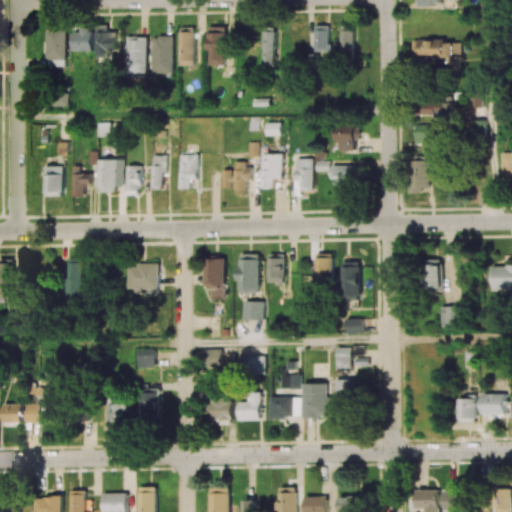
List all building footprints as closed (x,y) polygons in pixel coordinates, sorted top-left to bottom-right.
[(331,25),(316,24),(316,51),(331,51),(331,25)] [(355,25),(342,25),(342,54),(356,53),(355,25)] [(180,65),(195,64),(194,26),(180,27),(180,65)] [(208,64),(225,64),(226,26),(209,26),(208,64)] [(97,57),(112,58),(112,50),(118,50),(119,31),(110,31),(110,27),(98,27),(97,57)] [(74,50),(94,50),(94,29),(73,29),(74,50)] [(48,30),(48,63),(68,63),(68,30),(48,30)] [(263,64),(275,63),(274,31),(262,31),(263,64)] [(149,72),(150,36),(129,35),(128,72),(149,72)] [(154,72),(175,72),(175,35),(155,35),(154,72)] [(414,39),(415,61),(463,59),(462,42),(447,42),(447,38),(414,39)] [(277,99),(287,100),(287,84),(277,83),(277,99)] [(455,117),(456,101),(425,100),(424,116),(455,117)] [(478,120),(479,134),(490,133),(489,119),(478,120)] [(99,136),(112,135),(112,122),(99,122),(99,136)] [(282,122),(267,122),(267,134),(282,135),(282,122)] [(339,150),(356,150),(356,139),(361,139),(360,123),(338,124),(339,150)] [(445,144),(446,124),(420,123),(419,142),(445,144)] [(258,155),(258,141),(249,142),(249,155),(258,155)] [(180,154),(181,188),(193,187),(193,179),(200,179),(200,153),(180,154)] [(263,153),(262,187),(275,188),(275,178),(282,178),(283,153),(263,153)] [(167,155),(153,154),(152,189),(163,189),(164,173),(167,173),(167,155)] [(414,193),(426,192),(426,187),(433,187),(433,156),(414,156),(414,193)] [(124,159),(98,159),(98,191),(116,191),(116,186),(124,186),(124,159)] [(223,169),(223,187),(235,187),(235,193),(248,192),(247,179),(253,179),(252,162),(235,163),(235,169),(223,169)] [(72,196),(85,196),(85,183),(91,183),(92,173),(80,172),(80,165),(73,165),(72,196)] [(142,165),(126,165),(127,193),(142,193),(142,165)] [(356,165),(334,165),(334,184),(357,184),(356,165)] [(261,253),(241,253),(241,292),(260,292),(261,253)] [(270,281),(287,281),(286,253),(269,253),(270,281)] [(315,254),(316,283),(334,283),(334,254),(315,254)] [(0,290),(16,291),(17,258),(0,257),(0,290)] [(227,258),(207,257),(207,285),(213,285),(212,298),(226,298),(227,258)] [(67,297),(84,297),(85,258),(68,258),(67,297)] [(443,258),(424,259),(425,290),(444,289),(443,258)] [(343,299),(362,299),(362,261),(344,261),(343,299)] [(130,292),(161,291),(161,262),(129,263),(130,292)] [(511,288),(511,264),(494,265),(494,288),(511,288)] [(265,319),(265,300),(246,301),(246,320),(265,319)] [(441,306),(442,326),(460,326),(460,306),(441,306)] [(348,333),(365,333),(364,317),(348,318),(348,333)] [(353,347),(339,346),(339,367),(353,367),(353,347)] [(156,348),(138,349),(138,366),(156,366),(156,348)] [(224,348),(205,349),(205,365),(224,365),(224,348)] [(266,356),(241,355),(241,374),(266,374),(266,356)] [(301,374),(281,373),(281,386),(301,387),(301,374)] [(357,379),(338,379),(338,421),(358,420),(357,379)] [(304,383),(305,418),(320,417),(320,413),(336,413),(335,396),(328,396),(328,382),(304,383)] [(159,421),(159,388),(139,388),(140,421),(159,421)] [(240,420),(262,419),(262,391),(249,391),(249,401),(239,401),(240,420)] [(213,419),(234,418),(233,399),(230,399),(230,392),(212,392),(213,419)] [(507,393),(485,393),(485,414),(507,414),(507,393)] [(301,396),(270,397),(271,417),(301,416),(301,396)] [(460,396),(461,421),(478,421),(478,396),(460,396)] [(4,422),(40,421),(40,403),(3,403),(4,422)] [(122,403),(106,403),(107,426),(123,425),(122,403)] [(88,421),(89,404),(75,404),(74,421),(88,421)] [(139,486),(139,511),(157,511),(157,486),(139,486)] [(211,511),(230,511),(230,486),(211,487),(211,511)] [(297,511),(297,486),(280,487),(280,511),(297,511)] [(449,510),(472,509),(471,488),(448,490),(449,510)] [(511,488),(502,488),(502,505),(511,505),(511,488)] [(70,511),(89,511),(86,511),(86,490),(71,489),(70,511)] [(419,490),(419,508),(427,507),(427,511),(441,511),(441,489),(419,490)] [(128,511),(128,492),(104,492),(104,511),(128,511)] [(0,511),(19,511),(20,494),(0,493),(0,511)] [(340,511),(367,511),(367,494),(340,495),(340,511)] [(306,511),(328,511),(328,495),(307,496),(306,511)] [(36,511),(63,511),(63,496),(36,496),(36,511)] [(245,511),(258,511),(258,498),(245,498),(245,511)]
